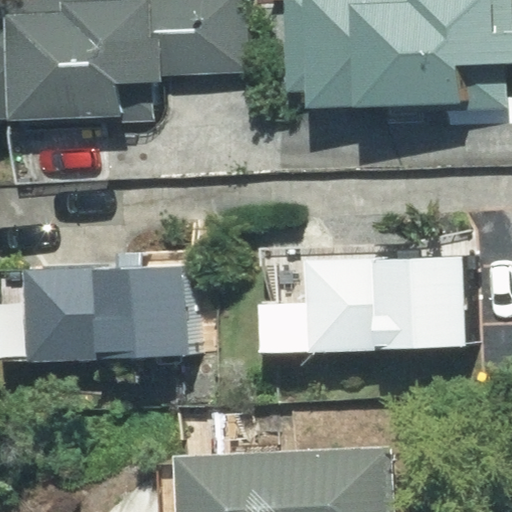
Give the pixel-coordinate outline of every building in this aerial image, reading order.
[(0,0),(0,120),(31,121),(30,180),(111,180),(112,121),(147,121),(148,80),(250,81),(250,0),(0,0)] [(511,0),(299,0),(304,87),(328,86),(329,102),(485,95),(484,58),(511,57),(511,0)] [(491,343),(489,248),(327,250),(328,299),(281,299),(281,346),(491,343)] [(212,351),(207,257),(55,266),(60,359),(212,351)] [(413,511),(412,440),(198,445),(199,511),(413,511)]
